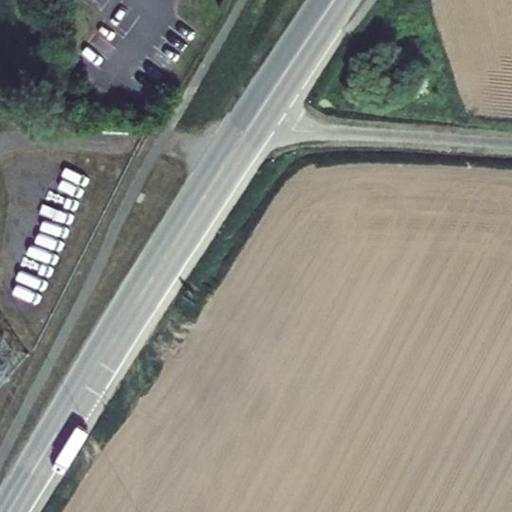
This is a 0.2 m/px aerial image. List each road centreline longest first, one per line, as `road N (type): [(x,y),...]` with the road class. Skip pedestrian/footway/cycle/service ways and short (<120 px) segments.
road 1 (unclassified): [(10,511),(252,125)]
road 2 (unclassified): [(252,125),(511,147)]
road 3 (unclassified): [(252,125),(326,13)]
